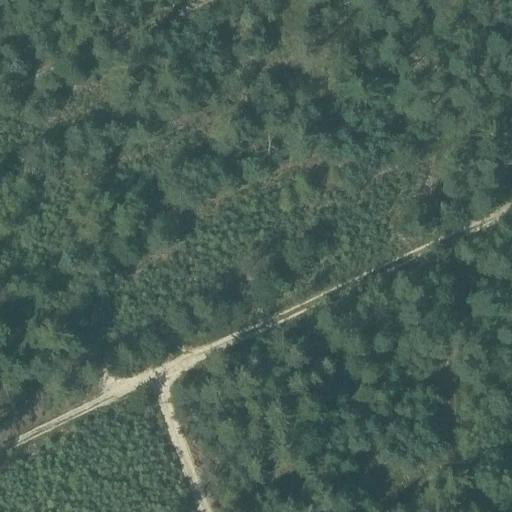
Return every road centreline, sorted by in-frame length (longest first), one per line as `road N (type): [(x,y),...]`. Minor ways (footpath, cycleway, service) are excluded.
road 1 (track): [(0,455),(511,211)]
road 2 (track): [(201,0),(0,94)]
